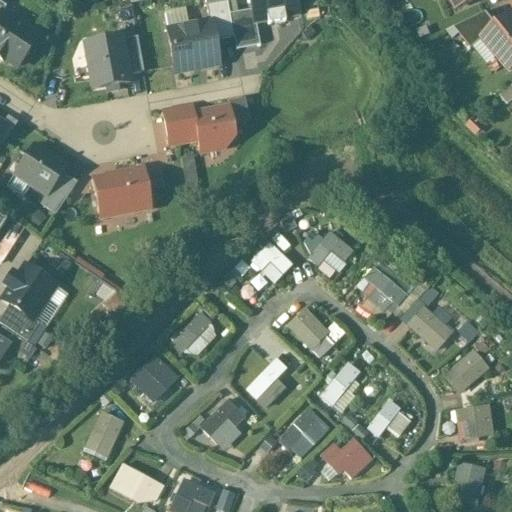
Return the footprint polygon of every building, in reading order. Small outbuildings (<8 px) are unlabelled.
[(293,0),(248,0),(251,11),(253,24),(255,24),(266,22),(267,26),(284,23),(283,19),(296,16),(293,0)] [(451,0),(456,10),(478,0),(451,0)] [(226,3),(205,7),(208,25),(210,24),(213,42),(233,39),(228,15),(226,3)] [(251,11),(228,15),(233,39),(235,51),(259,47),(255,24),(253,24),(251,11)] [(485,13),(453,29),(471,50),(483,40),(482,39),(497,27),(485,13)] [(0,16),(0,61),(3,63),(4,61),(17,69),(37,39),(24,30),(26,27),(16,20),(14,23),(1,15),(0,16)] [(497,27),(482,39),(483,40),(509,72),(511,69),(511,15),(497,27)] [(208,25),(167,32),(174,73),(217,66),(213,42),(210,24),(208,25)] [(85,51),(92,91),(130,85),(129,77),(122,42),(122,39),(103,42),(104,48),(85,51)] [(137,39),(122,42),(129,77),(143,74),(137,39)] [(191,108),(161,113),(167,147),(196,142),(192,117),(191,108)] [(192,117),(196,142),(198,153),(220,149),(233,135),(228,111),(192,117)] [(0,126),(0,146),(1,148),(16,124),(6,118),(0,126)] [(32,147),(13,175),(46,197),(65,168),(32,147)] [(181,157),(186,192),(198,190),(193,156),(181,157)] [(142,171),(112,176),(112,178),(92,182),(98,218),(149,209),(142,171)] [(33,201),(20,213),(35,228),(47,216),(33,201)] [(341,263),(348,251),(327,234),(309,255),(318,263),(327,252),(341,263)] [(16,241),(6,235),(1,242),(11,248),(16,241)] [(1,242),(0,243),(0,265),(11,248),(1,242)] [(281,276),(288,267),(267,245),(248,263),(257,272),(266,263),(281,276)] [(54,287),(24,267),(16,279),(10,275),(3,287),(8,291),(1,302),(7,307),(31,322),(31,321),(54,287)] [(402,295),(370,270),(362,280),(371,287),(363,296),(383,311),(387,304),(392,307),(402,295)] [(31,322),(7,307),(0,317),(0,326),(26,344),(38,326),(31,321),(31,322)] [(449,334),(421,309),(403,328),(433,354),(449,334)] [(302,311),(284,328),(307,352),(325,335),(302,311)] [(208,325),(196,316),(166,349),(176,359),(208,325)] [(17,340),(0,329),(0,342),(11,349),(17,340)] [(30,348),(17,340),(11,349),(24,358),(30,348)] [(468,353),(441,377),(457,397),(485,371),(468,353)] [(174,380),(150,357),(126,383),(150,406),(174,380)] [(241,392),(252,402),(282,371),(272,362),(241,392)] [(354,374),(343,365),(316,399),(327,408),(354,374)] [(224,401),(196,428),(207,438),(224,419),(229,423),(237,415),(224,401)] [(394,411),(384,404),(363,429),(375,438),(394,411)] [(307,407),(276,437),(298,460),(329,429),(307,407)] [(452,412),(454,424),(472,422),(473,440),(490,436),(485,408),(452,412)] [(121,424),(96,414),(81,449),(105,460),(121,424)] [(349,479),(368,461),(348,442),(327,462),(349,479)] [(449,502),(478,506),(484,467),(455,463),(449,502)] [(156,489),(119,470),(113,482),(149,501),(156,489)] [(209,493),(181,481),(165,511),(183,511),(189,503),(204,508),(209,493)]
